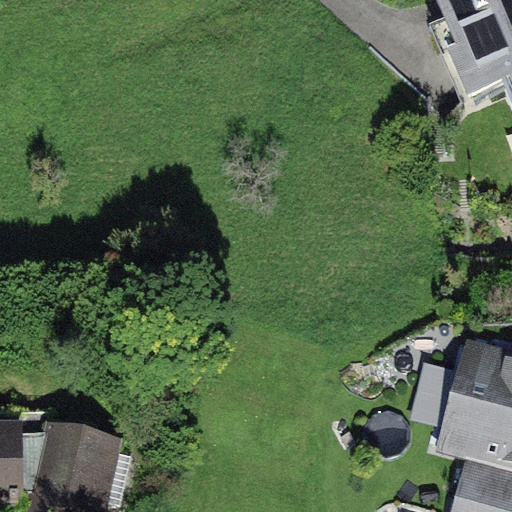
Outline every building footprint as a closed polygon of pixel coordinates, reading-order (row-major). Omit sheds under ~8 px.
[(511,0),(441,0),(449,17),(432,24),(464,98),(510,78),(511,83),(511,0)] [(511,473),(511,368),(470,360),(449,461),(511,473)] [(431,362),(424,419),(447,422),(455,365),(431,362)] [(21,430),(0,429),(0,504),(22,505),(22,490),(39,490),(37,497),(69,504),(67,511),(104,511),(119,448),(53,431),(49,443),(21,441),(21,430)] [(511,511),(511,489),(469,480),(461,511),(511,511)]
